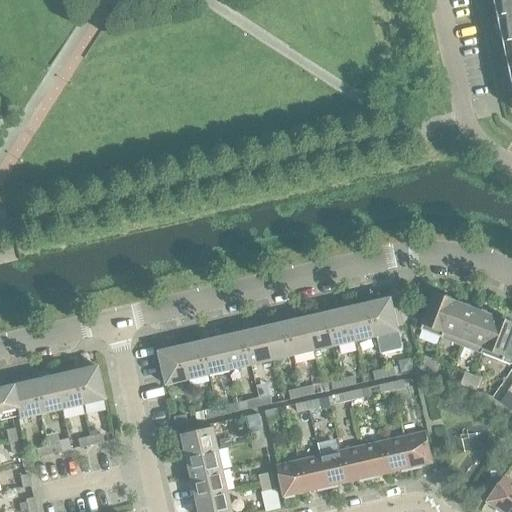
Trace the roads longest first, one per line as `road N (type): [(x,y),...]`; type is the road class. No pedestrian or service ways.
road 1 (residential): [(511,277),(446,253),(398,257),(115,323)]
road 2 (residential): [(159,511),(115,323)]
road 3 (residential): [(511,166),(469,131),(438,0)]
